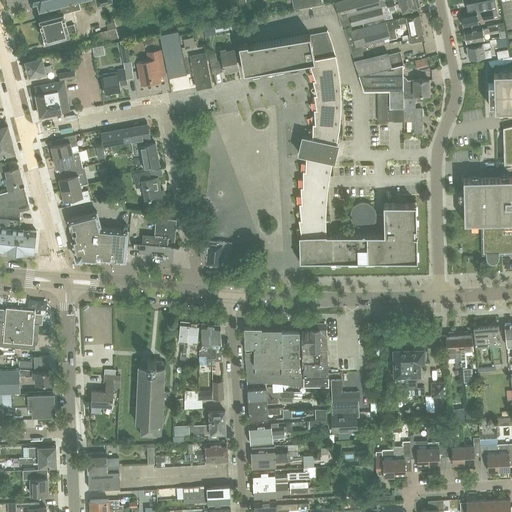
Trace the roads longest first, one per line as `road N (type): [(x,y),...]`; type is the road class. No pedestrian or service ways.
road 1 (residential): [(439,298),(436,154),(456,98),(440,0)]
road 2 (residential): [(189,237),(159,104),(23,127)]
road 3 (residential): [(229,296),(241,511)]
road 4 (secondary): [(229,296),(439,298)]
road 5 (secondary): [(62,282),(229,296)]
road 6 (tertiary): [(62,282),(23,127)]
road 7 (residential): [(73,432),(62,282)]
road 8 (residential): [(406,511),(412,488),(422,484),(511,480)]
